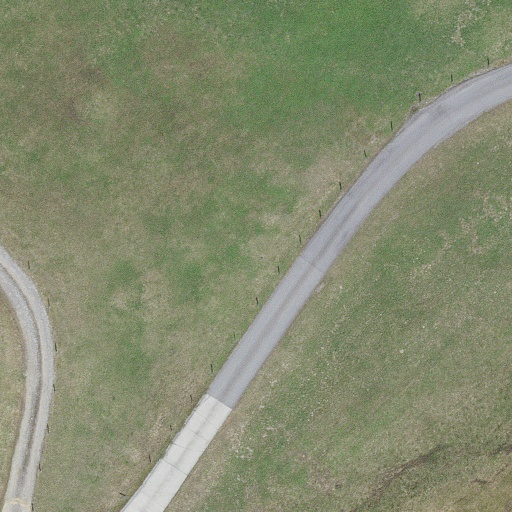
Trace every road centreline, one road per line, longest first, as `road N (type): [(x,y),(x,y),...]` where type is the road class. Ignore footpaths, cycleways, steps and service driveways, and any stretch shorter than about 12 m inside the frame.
road 1 (unclassified): [(511,83),(371,190),(143,511)]
road 2 (track): [(17,511),(40,392),(29,303),(0,277)]
